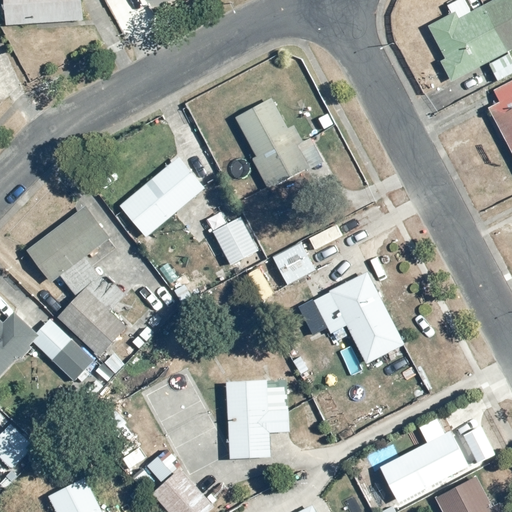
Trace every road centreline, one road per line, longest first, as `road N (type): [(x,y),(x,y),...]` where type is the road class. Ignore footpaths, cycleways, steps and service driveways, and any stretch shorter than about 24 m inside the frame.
road 1 (residential): [(332,0),(511,343)]
road 2 (residential): [(0,180),(79,117),(303,0)]
